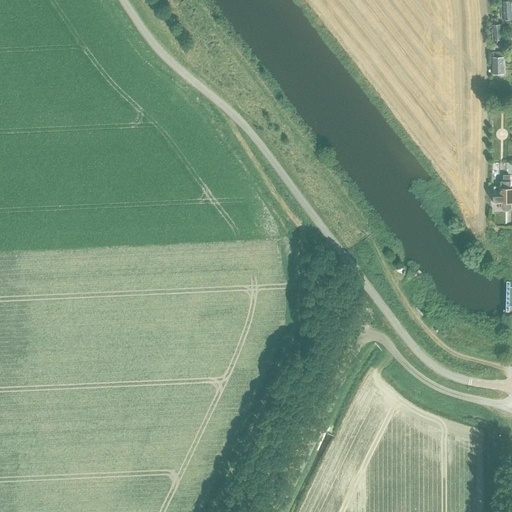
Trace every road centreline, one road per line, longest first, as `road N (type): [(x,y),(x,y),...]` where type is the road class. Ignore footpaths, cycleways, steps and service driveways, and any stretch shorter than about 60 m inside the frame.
road 1 (unclassified): [(511,387),(458,379),(420,355),(250,131),(170,62),(123,0)]
road 2 (track): [(279,511),(361,339),(384,340),(441,389),(511,406)]
